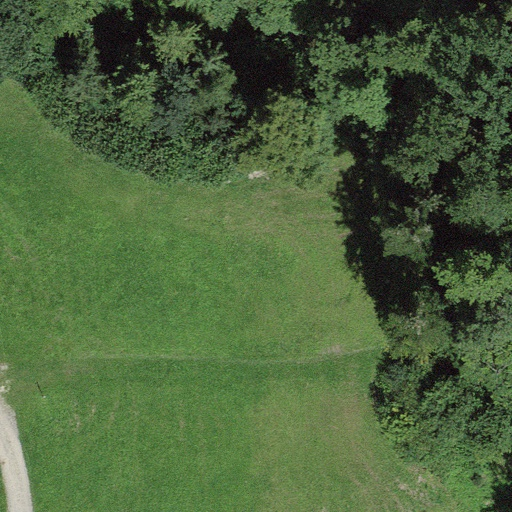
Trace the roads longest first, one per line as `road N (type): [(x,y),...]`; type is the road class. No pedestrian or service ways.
road 1 (track): [(0,392),(45,372),(356,361),(511,308)]
road 2 (track): [(446,0),(252,134),(134,0)]
